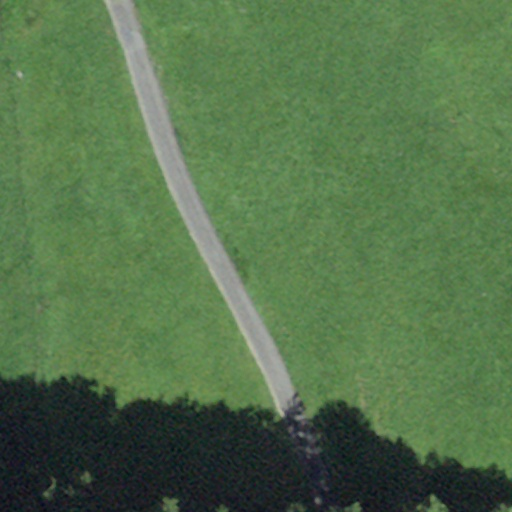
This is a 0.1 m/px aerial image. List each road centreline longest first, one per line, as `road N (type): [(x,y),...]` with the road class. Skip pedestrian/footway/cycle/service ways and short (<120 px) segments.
road 1 (unclassified): [(117,0),(186,196),(303,432),(330,511)]
road 2 (track): [(14,480),(0,329)]
